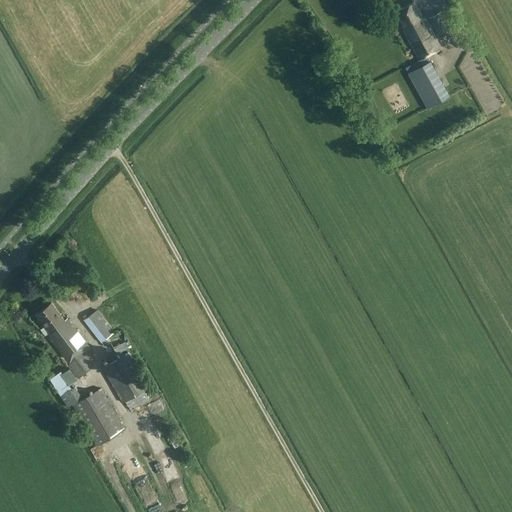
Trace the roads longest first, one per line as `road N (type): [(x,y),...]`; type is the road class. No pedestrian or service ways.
road 1 (track): [(324,511),(114,144)]
road 2 (tertiary): [(0,277),(47,215),(253,0)]
